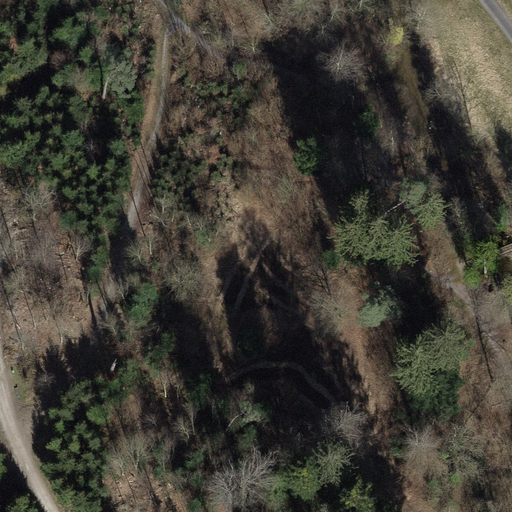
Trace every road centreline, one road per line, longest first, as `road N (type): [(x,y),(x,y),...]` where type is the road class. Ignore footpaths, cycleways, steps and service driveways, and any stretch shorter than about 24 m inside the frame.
road 1 (track): [(14,432),(78,374),(106,311),(158,98),(166,6)]
road 2 (track): [(59,511),(14,432),(0,368)]
